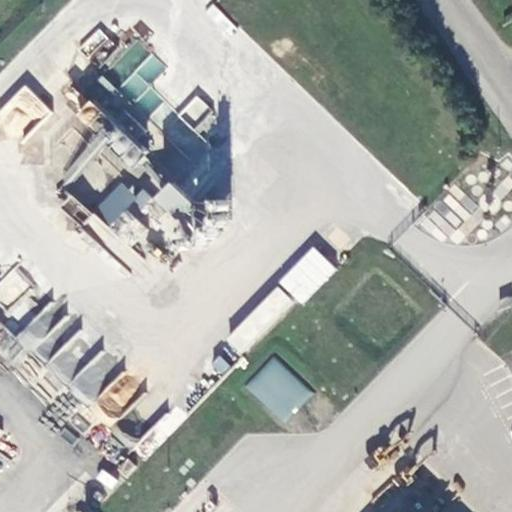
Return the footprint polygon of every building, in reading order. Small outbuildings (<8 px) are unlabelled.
[(96,64),(116,45),(99,27),(79,46),(96,64)] [(74,163),(61,206),(75,218),(86,221),(103,236),(132,201),(141,209),(184,222),(190,202),(165,181),(172,171),(179,149),(186,154),(195,157),(202,133),(212,122),(215,111),(193,92),(161,130),(160,133),(147,129),(158,93),(149,86),(166,66),(150,52),(118,89),(100,74),(84,93),(69,88),(64,104),(99,133),(74,163)] [(22,84),(0,110),(0,131),(19,147),(51,108),(22,84)] [(244,356),(335,268),(315,247),(224,335),(244,356)] [(103,380),(107,370),(92,364),(101,341),(74,331),(62,364),(103,380)] [(283,423),(312,394),(274,356),(245,385),(283,423)] [(111,417),(142,388),(125,370),(95,399),(111,417)]
